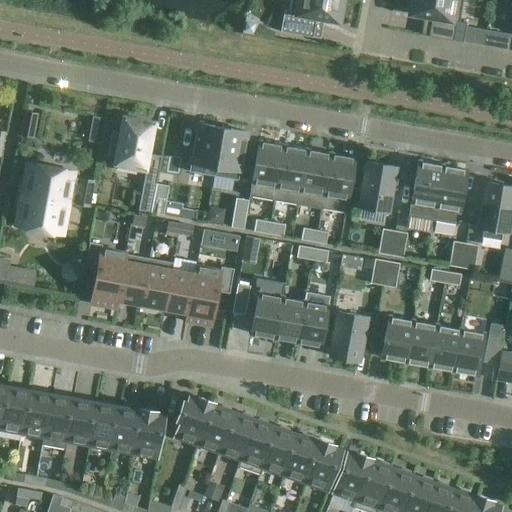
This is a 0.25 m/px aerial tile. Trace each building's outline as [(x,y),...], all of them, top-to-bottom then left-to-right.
[(341,0),(290,0),(289,10),(284,9),(280,32),(313,38),(315,25),(319,25),(320,19),(338,22),(341,0)] [(462,0),(412,0),(410,14),(428,17),(426,24),(430,24),(428,36),(462,42),(465,24),(459,22),(462,0)] [(236,15),(235,27),(248,28),(249,16),(236,15)] [(33,138),(37,114),(25,111),(20,136),(33,138)] [(156,184),(161,156),(146,153),(152,124),(137,121),(136,121),(125,119),(124,125),(123,125),(122,133),(112,131),(107,156),(117,158),(116,163),(144,168),(144,167),(146,168),(143,183),(156,186),(156,184)] [(214,176),(222,128),(223,125),(222,124),(221,127),(198,123),(189,172),(214,176)] [(238,180),(247,132),(223,128),(224,125),(223,125),(222,128),(214,176),(238,180)] [(274,201),(283,147),(259,143),(249,197),(274,201)] [(298,205),(307,151),(283,147),(274,201),(298,205)] [(321,209),(331,155),(307,151),(298,205),(321,209)] [(346,213),(355,159),(331,155),(321,209),(346,213)] [(368,162),(360,206),(387,211),(395,167),(368,162)] [(442,166),(418,162),(409,216),(433,221),(442,166)] [(89,206),(94,181),(80,179),(73,178),(74,172),(27,164),(21,195),(68,204),(68,203),(89,206)] [(458,225),(467,171),(442,166),(433,221),(458,225)] [(511,201),(511,186),(488,182),(480,227),(484,228),(482,237),(501,241),(503,231),(507,232),(511,201)] [(185,189),(172,187),(167,216),(179,218),(185,189)] [(62,235),(68,204),(21,195),(18,194),(18,195),(21,196),(15,226),(62,235)] [(244,230),(249,200),(236,198),(231,228),(244,230)] [(144,227),(146,218),(133,215),(131,225),(144,227)] [(254,232),(268,234),(271,222),(256,220),(254,232)] [(179,233),(180,224),(167,222),(166,231),(179,233)] [(283,237),(285,225),(271,222),(268,234),(283,237)] [(191,236),(193,227),(180,224),(179,233),(191,236)] [(301,240),(316,243),(318,231),(303,228),(301,240)] [(390,256),(395,231),(382,229),(378,253),(390,256)] [(239,236),(203,230),(201,245),(236,252),(239,236)] [(316,243),(326,245),(328,233),(318,231),(316,243)] [(403,258),(407,233),(395,231),(390,256),(403,258)] [(265,270),(271,241),(258,239),(253,268),(265,270)] [(461,268),(466,243),(453,241),(449,266),(461,268)] [(117,300),(125,254),(101,249),(102,245),(89,242),(85,267),(97,269),(91,303),(116,308),(117,301),(117,300)] [(474,270),(478,246),(466,243),(461,268),(474,270)] [(311,260),(313,248),(299,246),(296,258),(311,260)] [(326,263),(328,251),(313,248),(311,260),(326,263)] [(140,305),(149,258),(126,254),(125,254),(117,300),(117,301),(140,305)] [(164,309),(171,270),(172,270),(173,263),(149,258),(140,305),(164,309)] [(383,286),(387,261),(375,259),(370,283),(383,286)] [(395,288),(400,263),(387,261),(383,286),(395,288)] [(229,294),(234,269),(221,267),(220,271),(195,267),(194,274),(195,274),(187,314),(186,314),(185,321),(211,325),(217,292),(229,294)] [(444,283),(446,272),(431,269),(429,280),(444,283)] [(32,288),(34,275),(8,270),(5,283),(32,288)] [(187,314),(195,274),(194,274),(172,270),(171,270),(164,309),(186,314),(187,314)] [(459,286),(461,274),(446,272),(444,283),(459,286)] [(251,334),(275,338),(282,298),(258,294),(251,334)] [(275,338),(296,342),(304,302),(282,298),(275,338)] [(296,342),(321,346),(328,307),(304,302),(296,342)] [(358,361),(366,317),(339,312),(331,356),(358,361)] [(413,322),(388,317),(381,357),(405,362),(413,322)] [(429,366),(436,326),(413,322),(405,362),(429,366)] [(504,326),(490,323),(483,362),(497,365),(504,326)] [(453,370),(460,330),(436,326),(429,366),(453,370)] [(477,375),(484,335),(460,330),(453,370),(477,375)] [(511,352),(500,351),(495,380),(511,382),(511,352)] [(6,387),(0,421),(0,429),(21,433),(29,391),(26,390),(25,388),(17,386),(16,388),(6,387)] [(29,391),(21,433),(44,437),(51,395),(48,394),(47,392),(40,390),(38,392),(29,391)] [(65,449),(66,441),(74,399),(64,397),(63,395),(56,393),(54,395),(51,395),(44,437),(42,445),(65,449)] [(197,445),(212,402),(198,397),(197,399),(189,396),(187,402),(183,401),(176,420),(180,421),(175,437),(197,445)] [(74,399),(66,441),(88,445),(96,403),(87,401),(86,399),(79,397),(77,400),(74,399)] [(96,403),(88,445),(111,449),(119,407),(109,405),(108,403),(101,401),(99,404),(96,403)] [(219,452),(233,412),(230,411),(229,408),(222,406),(220,408),(212,405),(213,402),(212,402),(197,445),(219,452)] [(119,407),(111,449),(133,453),(141,409),(140,409),(140,411),(132,409),(131,407),(124,406),(122,408),(119,407)] [(141,409),(133,453),(157,458),(164,415),(155,414),(156,411),(141,409)] [(233,412),(219,452),(239,460),(237,466),(238,467),(254,419),(251,418),(251,416),(244,413),(242,415),(233,412)] [(254,419),(238,467),(259,474),(276,427),(267,424),(266,421),(260,419),(258,421),(254,419)] [(276,427),(259,474),(260,475),(263,468),(283,475),(297,435),(289,431),(288,429),(281,426),(279,428),(276,427)] [(297,435),(283,475),(305,483),(320,440),(319,440),(318,442),(310,439),(309,436),(303,434),(301,436),(297,435)] [(320,440),(305,483),(327,491),(341,450),(333,447),(334,445),(320,440)] [(353,507),(370,458),(357,453),(356,455),(347,452),(333,493),(354,500),(352,507),(353,507)] [(366,511),(375,511),(391,467),(388,466),(388,464),(381,461),(379,463),(371,460),(371,458),(370,458),(353,507),(366,511)] [(391,467),(375,511),(376,511),(378,508),(388,511),(399,511),(413,475),(410,474),(409,471),(402,469),(400,471),(391,467)] [(35,485),(36,477),(24,475),(23,483),(35,485)] [(413,475),(399,511),(423,511),(434,483),(431,482),(431,479),(424,476),(422,478),(413,475)] [(47,487),(48,479),(36,477),(35,485),(47,487)] [(434,483),(423,511),(448,511),(456,490),(447,487),(446,484),(439,482),(437,484),(434,483)] [(78,496),(80,488),(69,484),(66,492),(78,496)] [(210,484),(205,496),(217,500),(221,488),(210,484)] [(183,499),(187,487),(179,485),(175,496),(183,499)] [(28,498),(30,490),(18,488),(16,496),(28,498)] [(89,500),(92,492),(80,488),(78,496),(89,500)] [(456,490),(448,511),(472,511),(478,495),(477,495),(476,497),(468,495),(468,492),(461,489),(459,491),(456,490)] [(40,500),(41,492),(30,490),(28,498),(40,500)] [(189,491),(187,497),(201,502),(203,496),(189,491)] [(499,511),(498,511),(500,506),(491,503),(492,500),(478,495),(472,511),(499,511)] [(179,510),(183,499),(175,496),(171,508),(179,510)] [(59,505),(63,506),(70,509),(73,501),(62,497),(59,505)] [(121,511),(124,503),(113,499),(110,507),(121,511)] [(220,511),(226,511),(230,503),(222,500),(218,511),(220,511)] [(123,511),(133,511),(136,507),(124,503),(121,511),(123,511)]
